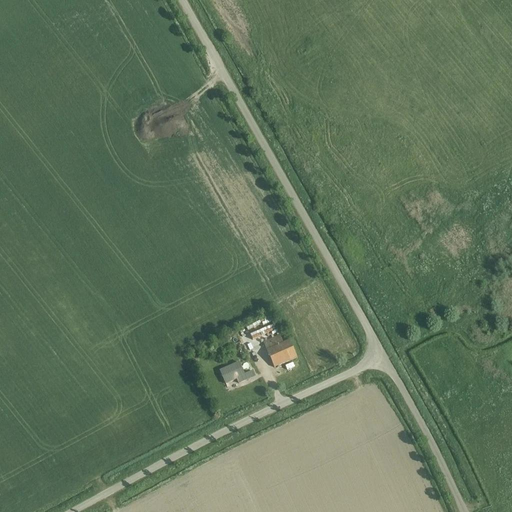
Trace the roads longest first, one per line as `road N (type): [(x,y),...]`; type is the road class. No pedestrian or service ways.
road 1 (unclassified): [(381,355),(178,0)]
road 2 (unclassified): [(86,511),(381,355)]
road 3 (unclassified): [(464,511),(381,355)]
